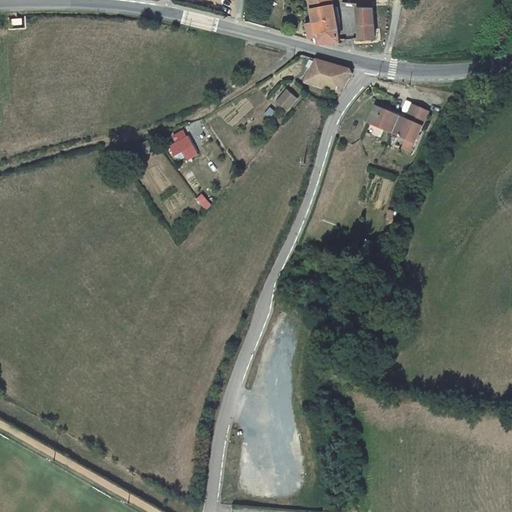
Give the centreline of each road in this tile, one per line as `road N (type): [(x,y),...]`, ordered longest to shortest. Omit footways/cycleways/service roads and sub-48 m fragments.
road 1 (unclassified): [(209,511),(228,399),(267,286),(311,191),(328,126),(368,66)]
road 2 (tertiary): [(0,6),(99,4),(302,48)]
road 3 (track): [(0,169),(205,111)]
road 4 (tertiary): [(368,66),(449,72),(511,59)]
